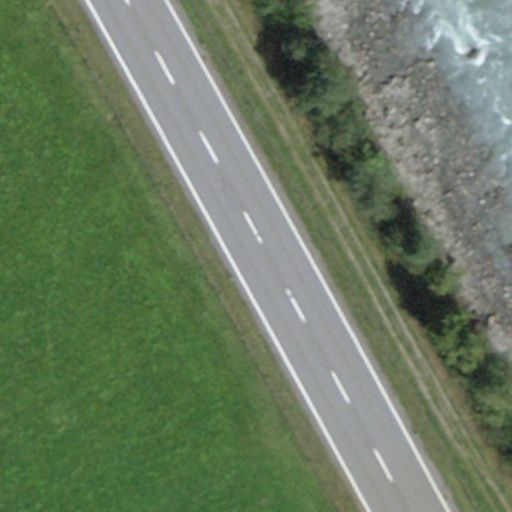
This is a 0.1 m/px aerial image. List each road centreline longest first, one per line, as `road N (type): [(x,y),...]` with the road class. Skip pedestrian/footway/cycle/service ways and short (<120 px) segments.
road 1 (track): [(212,0),(501,511)]
road 2 (primary): [(408,511),(123,0)]
